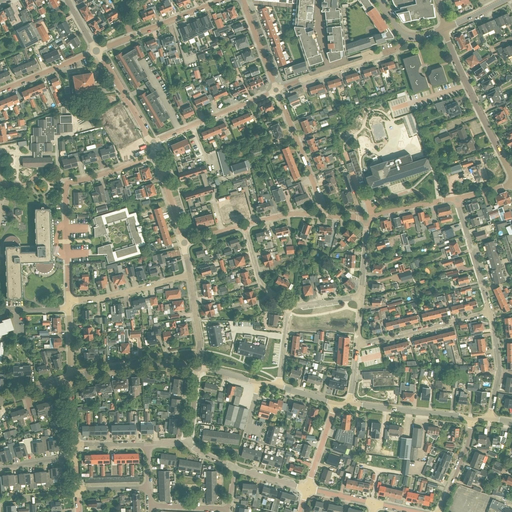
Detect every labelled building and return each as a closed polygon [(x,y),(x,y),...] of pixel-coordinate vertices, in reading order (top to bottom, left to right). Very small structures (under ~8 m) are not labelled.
[(30,0),(28,2),(27,0),(26,0),(23,2),(27,9),(28,11),(33,8),(32,6),(34,5),(31,0),(30,0)] [(61,4),(59,1),(58,0),(48,0),(49,1),(46,3),(50,10),(53,8),(55,12),(61,9),(59,5),(61,4)] [(98,7),(93,0),(91,1),(94,6),(90,8),(90,7),(88,8),(86,6),(80,10),(83,15),(98,7)] [(310,65),(323,61),(321,52),(319,52),(318,49),(320,49),(312,27),(312,21),(314,0),(297,0),(297,4),(295,29),(306,61),(307,66),(310,65)] [(326,52),(330,62),(346,56),(345,53),(345,46),(341,8),(336,8),(336,0),(322,0),(322,8),(321,9),(321,10),(322,10),(325,10),(330,51),(326,52)] [(359,0),(382,34),(349,45),(347,45),(349,53),(375,44),(385,41),(385,39),(392,39),(393,39),(393,38),(394,38),(394,37),(394,36),(383,21),(379,15),(375,8),(374,8),(368,0),(359,0)] [(394,0),(395,2),(396,3),(397,5),(399,6),(400,7),(402,13),(398,14),(404,22),(412,20),(420,18),(424,17),(434,15),(431,4),(431,1),(430,0),(394,0)] [(164,5),(167,12),(172,9),(170,3),(164,5)] [(161,14),(167,12),(164,5),(158,7),(161,14)] [(14,14),(10,7),(6,9),(5,9),(4,9),(4,10),(3,10),(7,17),(9,16),(11,21),(16,19),(13,14),(14,14)] [(98,7),(83,15),(86,21),(93,17),(91,15),(94,13),(97,11),(97,10),(99,9),(98,7)] [(146,10),(147,12),(149,19),(155,16),(153,11),(152,7),(147,9),(146,10)] [(222,17),(235,12),(234,9),(235,9),(234,7),(233,7),(226,9),(227,12),(221,14),(222,17)] [(263,20),(270,17),(273,16),(272,14),(269,15),(266,8),(259,10),(263,20)] [(13,31),(14,33),(18,41),(23,49),(25,48),(41,40),(42,43),(51,38),(44,24),(42,21),(34,26),(32,22),(25,9),(20,12),(22,16),(21,19),(25,25),(13,31)] [(113,19),(118,16),(114,10),(109,13),(113,19)] [(2,12),(2,11),(0,12),(0,22),(0,23),(2,26),(5,32),(8,31),(4,21),(7,19),(3,11),(2,12)] [(143,21),(149,19),(147,12),(141,15),(143,21)] [(226,21),(230,19),(237,17),(236,16),(237,15),(237,14),(236,14),(235,12),(222,17),(223,20),(224,19),(226,21)] [(109,22),(113,19),(109,13),(105,16),(109,22)] [(505,24),(505,25),(510,23),(511,27),(511,16),(509,17),(507,13),(501,16),(505,24)] [(213,28),(208,15),(207,16),(206,16),(205,16),(205,15),(202,17),(208,30),(213,28)] [(505,24),(501,16),(495,19),(496,19),(493,20),(500,35),(502,34),(499,27),(505,24)] [(32,22),(34,26),(42,21),(44,21),(42,17),(32,22)] [(208,30),(202,17),(200,18),(199,19),(198,19),(203,33),(203,32),(208,30)] [(266,29),(273,26),(279,24),(278,21),(275,22),(276,23),(272,25),(270,17),(263,20),(266,29)] [(214,21),(217,29),(224,27),(220,18),(214,21)] [(98,26),(97,24),(100,22),(98,19),(95,21),(88,25),(91,29),(98,26)] [(203,33),(198,19),(196,20),(196,21),(195,20),(193,22),(198,35),(203,33)] [(497,36),(500,35),(493,20),(490,22),(490,21),(484,24),(488,32),(494,29),(497,36)] [(57,26),(58,29),(60,28),(65,36),(71,33),(67,26),(68,26),(66,21),(57,26)] [(198,35),(193,22),(190,23),(189,24),(188,24),(193,38),(194,38),(193,37),(198,35)] [(217,29),(219,34),(230,30),(229,29),(233,28),(235,32),(242,29),(240,23),(233,26),(232,23),(227,25),(224,27),(217,29)] [(193,38),(188,24),(186,25),(186,26),(186,25),(183,27),(188,40),(193,38)] [(482,35),(488,32),(484,24),(478,26),(480,31),(477,32),(483,44),(486,42),(482,35)] [(98,26),(91,29),(94,35),(101,31),(101,30),(104,28),(103,26),(99,28),(98,26)] [(270,38),(277,36),(282,34),(281,31),(279,31),(279,32),(276,34),(273,26),(266,29),(270,38)] [(188,40),(183,27),(180,28),(179,29),(178,30),(183,42),(188,40)] [(471,39),(478,34),(476,29),(468,32),(471,39)] [(469,41),(470,40),(469,38),(465,40),(462,35),(455,38),(458,45),(466,42),(469,41)] [(75,38),(74,36),(66,41),(68,45),(72,43),(75,48),(76,48),(78,47),(78,46),(81,45),(76,37),(75,38)] [(172,54),(174,60),(176,59),(175,53),(177,52),(175,47),(174,47),(173,44),(175,44),(173,36),(167,38),(172,54)] [(239,42),(246,40),(245,36),(236,39),(234,36),(229,38),(231,44),(239,41),(239,42)] [(279,45),(284,44),(283,42),(279,43),(277,36),(270,38),(273,47),(279,45)] [(174,60),(172,54),(167,38),(161,39),(163,47),(167,46),(168,49),(165,50),(167,55),(169,55),(171,61),(174,60)] [(157,44),(154,39),(146,42),(143,42),(145,46),(147,45),(149,49),(151,48),(151,47),(157,44)] [(239,41),(231,44),(232,46),(236,44),(238,49),(249,45),(246,40),(239,42),(239,41)] [(466,42),(458,45),(461,50),(465,48),(467,51),(473,49),(469,41),(466,42)] [(166,111),(166,112),(161,115),(159,113),(164,110),(157,100),(153,102),(152,100),(156,97),(160,95),(156,90),(154,91),(150,84),(148,80),(146,77),(147,76),(144,71),(141,72),(137,75),(136,72),(140,70),(134,60),(130,62),(128,60),(136,55),(138,59),(144,56),(142,51),(143,50),(140,45),(139,46),(139,45),(133,48),(133,49),(123,55),(121,53),(115,56),(119,61),(118,62),(120,66),(123,65),(124,67),(121,68),(124,73),(126,71),(128,74),(125,75),(128,79),(130,78),(131,80),(129,81),(131,86),(132,85),(134,88),(140,85),(138,82),(143,79),(145,82),(147,86),(151,93),(146,95),(145,93),(139,96),(140,99),(140,100),(142,104),(145,102),(146,105),(143,106),(146,110),(148,109),(150,111),(147,112),(150,117),(152,115),(153,118),(151,119),(153,123),(154,123),(157,128),(163,124),(162,122),(170,117),(166,111)] [(282,53),(279,45),(273,47),(272,48),(276,57),(283,55),(286,53),(286,51),(282,53)] [(224,56),(223,48),(220,48),(220,46),(216,46),(219,58),(224,56)] [(511,51),(510,46),(509,46),(504,48),(505,51),(499,54),(501,58),(503,57),(505,61),(509,59),(508,57),(511,55),(511,56),(511,51)] [(53,61),(50,53),(46,54),(44,49),(40,51),(43,60),(45,59),(47,63),(53,61)] [(50,53),(53,61),(60,58),(57,50),(50,53)] [(236,61),(252,54),(250,50),(241,53),(242,54),(237,56),(234,57),(236,61)] [(478,61),(476,57),(479,55),(476,50),(472,54),(473,56),(466,60),(471,67),(479,62),(480,65),(485,61),(488,59),(486,56),(478,61)] [(252,54),(236,61),(239,67),(241,66),(240,63),(245,61),(245,62),(254,59),(252,54)] [(414,92),(429,88),(425,77),(423,77),(421,76),(419,74),(418,70),(419,68),(420,66),(421,65),(418,54),(403,59),(414,92)] [(286,62),(283,55),(276,57),(280,67),(290,63),(289,61),(286,62)] [(496,60),(494,56),(485,62),(487,65),(496,60)] [(29,62),(32,69),(38,67),(35,60),(29,62)] [(287,76),(308,70),(307,66),(306,61),(284,68),(287,76)] [(393,61),(387,63),(389,69),(392,68),(393,70),(398,69),(396,63),(394,64),(393,61)] [(27,72),(32,69),(29,62),(24,65),(27,72)] [(386,70),(389,69),(387,63),(381,65),(382,68),(380,68),(381,73),(384,72),(385,74),(387,73),(386,70)] [(21,74),(27,72),(24,65),(18,67),(21,74)] [(487,68),(485,65),(482,67),(475,72),(476,74),(475,75),(476,75),(475,76),(476,78),(477,78),(478,79),(485,73),(487,73),(485,69),(487,68)] [(252,76),(259,73),(256,66),(249,69),(250,71),(244,73),(245,77),(246,77),(246,78),(249,77),(248,76),(251,75),(252,76)] [(15,76),(21,74),(18,67),(13,69),(15,76)] [(375,67),(369,69),(371,75),(374,74),(375,76),(380,74),(378,69),(376,69),(375,67)] [(432,86),(447,82),(442,67),(432,70),(431,73),(430,74),(429,76),(432,86)] [(371,75),(369,69),(363,71),(364,73),(362,74),(364,80),(369,78),(368,76),(371,75)] [(5,81),(11,78),(8,71),(2,74),(5,81)] [(225,84),(229,82),(224,72),(221,74),(225,84)] [(95,92),(94,89),(94,88),(92,73),(73,76),(76,92),(81,91),(81,93),(82,93),(82,95),(89,94),(89,93),(95,92)] [(225,88),(227,87),(221,73),(218,74),(219,75),(220,78),(220,79),(223,86),(224,86),(225,88)] [(358,73),(351,75),(353,80),(357,79),(357,82),(362,80),(360,75),(358,75),(358,73)] [(260,79),(258,75),(244,81),(246,84),(246,85),(248,90),(251,89),(251,90),(263,85),(261,78),(260,79)] [(353,80),(351,75),(345,77),(346,79),(344,80),(346,85),(351,84),(350,82),(353,80)] [(59,83),(57,78),(50,81),(52,85),(49,87),(52,94),(58,107),(61,106),(60,103),(56,92),(55,90),(56,89),(55,87),(60,84),(60,83),(59,83)] [(215,100),(221,97),(216,85),(215,84),(213,78),(206,81),(209,87),(207,87),(210,95),(212,94),(215,100)] [(340,78),(334,80),(336,86),(339,85),(339,87),(344,86),(343,80),(341,81),(340,78)] [(336,86),(334,80),(327,82),(328,85),(326,86),(328,91),(333,90),(332,87),(336,86)] [(485,90),(493,86),(490,80),(482,84),(483,87),(482,87),(484,90),(485,90)] [(235,82),(240,94),(246,92),(243,85),(242,83),(239,85),(237,81),(235,82)] [(240,94),(235,82),(232,83),(233,87),(234,90),(231,91),(234,97),(240,94)] [(38,86),(41,93),(47,90),(46,89),(44,83),(38,86)] [(216,85),(221,97),(227,94),(224,88),(221,90),(220,87),(220,88),(218,83),(215,84),(216,85)] [(322,84),(316,86),(318,92),(321,91),(322,95),(327,93),(325,86),(323,87),(322,84)] [(189,96),(194,94),(191,85),(185,87),(189,96)] [(32,88),(35,95),(41,93),(38,86),(32,88)] [(195,88),(197,92),(203,105),(209,102),(207,96),(206,96),(205,93),(202,94),(200,91),(201,90),(199,86),(195,88)] [(301,93),(304,92),(302,86),(292,90),(293,94),(291,95),(288,96),(291,104),(292,104),(293,106),(300,103),(299,101),(298,98),(296,93),(300,91),(301,93)] [(314,93),(318,92),(316,86),(310,88),(310,91),(308,92),(310,97),(312,96),(315,96),(314,93)] [(489,101),(503,94),(500,86),(498,87),(490,91),(491,94),(487,95),(488,98),(489,101)] [(32,88),(27,90),(30,97),(35,95),(32,88)] [(30,97),(27,90),(21,93),(22,95),(24,99),(24,100),(27,98),(28,102),(30,101),(31,105),(33,104),(32,103),(34,103),(33,99),(31,100),(30,97)] [(197,107),(203,105),(197,92),(195,93),(195,94),(192,95),(194,99),(195,101),(194,101),(197,107)] [(14,104),(19,102),(16,94),(11,97),(14,104)] [(503,94),(489,101),(491,104),(491,103),(492,106),(496,104),(498,107),(506,103),(503,94)] [(176,108),(177,107),(180,106),(177,95),(172,97),(176,108)] [(8,106),(14,104),(11,97),(5,99),(8,106)] [(416,129),(408,98),(391,102),(390,98),(376,102),(378,110),(393,106),(400,131),(411,128),(412,133),(417,132),(416,129)] [(0,102),(3,109),(8,106),(5,99),(0,101),(0,102)] [(459,106),(457,103),(457,102),(449,105),(447,101),(435,104),(438,111),(447,107),(450,117),(461,112),(458,106),(459,106)] [(266,112),(273,109),(270,102),(263,106),(259,108),(261,112),(265,110),(266,112)] [(194,113),(192,108),(190,105),(181,109),(183,112),(182,112),(184,118),(184,117),(185,119),(188,118),(187,116),(190,115),(194,113)] [(509,114),(505,106),(501,106),(500,107),(498,107),(501,112),(494,115),(497,120),(496,121),(497,124),(499,124),(503,122),(504,122),(506,121),(506,120),(507,120),(505,116),(509,114)] [(118,109),(108,115),(111,121),(121,115),(118,109)] [(107,115),(105,111),(99,115),(102,120),(108,116),(107,114),(107,115)] [(243,116),(245,122),(251,119),(254,118),(252,115),(250,116),(249,113),(243,116)] [(115,127),(125,121),(121,115),(111,121),(115,127)] [(351,129),(357,127),(353,115),(347,117),(351,129)] [(72,123),(72,116),(60,116),(60,117),(59,117),(51,117),(46,117),(46,120),(38,120),(38,128),(33,128),(33,136),(31,136),(31,143),(31,152),(36,151),(36,155),(34,155),(34,159),(23,159),(23,167),(52,166),(52,158),(42,158),(42,153),(44,153),(44,151),(52,151),(52,143),(51,143),(51,141),(54,140),(54,135),(56,135),(56,133),(65,132),(64,132),(72,132),(72,124),(71,124),(71,123),(72,123)] [(271,125),(270,121),(268,117),(267,118),(263,119),(265,125),(267,124),(268,127),(271,125)] [(234,126),(239,124),(237,118),(231,121),(234,126)] [(307,119),(303,121),(301,122),(303,128),(309,125),(309,126),(312,125),(312,124),(316,123),(318,122),(317,120),(315,121),(312,122),(311,121),(308,122),(307,120),(307,119)] [(125,121),(115,127),(118,133),(128,127),(125,121)] [(270,134),(280,130),(279,127),(280,126),(279,124),(278,124),(271,126),(272,130),(268,131),(270,134)] [(309,125),(303,128),(305,134),(312,131),(309,125)] [(228,126),(203,134),(205,139),(229,131),(228,126)] [(128,127),(118,133),(121,139),(131,133),(128,127)] [(460,147),(456,148),(458,152),(464,150),(465,153),(466,153),(467,153),(468,154),(469,153),(469,152),(469,151),(475,149),(472,144),(474,143),(472,138),(468,139),(463,127),(457,129),(458,133),(462,142),(461,142),(462,142),(460,143),(461,146),(463,146),(463,147),(462,148),(462,147),(460,148),(460,147)] [(371,128),(364,129),(367,148),(374,147),(371,128)] [(457,129),(449,132),(451,138),(456,137),(455,134),(458,133),(457,129)] [(280,130),(270,134),(270,136),(274,134),(275,139),(283,136),(282,136),(283,135),(283,133),(281,133),(280,130)] [(441,142),(451,138),(448,132),(439,136),(435,138),(437,144),(441,142)] [(131,133),(121,139),(125,145),(135,139),(131,133)] [(382,138),(387,152),(396,149),(391,134),(382,138)] [(322,136),(311,140),(314,147),(324,142),(322,136)] [(186,139),(181,141),(185,150),(190,148),(186,139)] [(181,141),(177,143),(180,152),(185,150),(181,141)] [(324,142),(314,147),(316,153),(327,149),(324,142)] [(109,158),(106,149),(105,149),(105,148),(103,149),(102,146),(101,146),(101,143),(95,145),(98,156),(101,155),(102,160),(109,158)] [(176,154),(180,152),(177,143),(174,144),(172,145),(172,147),(169,148),(175,162),(178,160),(176,154)] [(106,149),(109,158),(110,157),(111,158),(116,157),(116,156),(115,156),(113,148),(114,148),(113,144),(108,146),(106,147),(107,149),(106,149)] [(95,157),(98,156),(95,145),(93,146),(94,148),(87,150),(88,155),(87,155),(89,163),(96,161),(95,157)] [(252,158),(263,153),(261,147),(250,151),(252,158)] [(288,148),(278,151),(280,158),(291,154),(288,148)] [(327,149),(316,153),(319,159),(329,155),(327,149)] [(89,163),(87,155),(84,155),(83,151),(77,153),(79,161),(82,161),(83,164),(89,163)] [(67,155),(69,159),(71,168),(77,166),(76,162),(79,161),(77,153),(71,154),(67,155)] [(291,154),(280,158),(283,165),(293,161),(291,154)] [(371,167),(374,175),(367,177),(370,188),(385,183),(385,184),(390,183),(389,182),(431,168),(429,163),(427,158),(426,158),(425,156),(412,160),(411,155),(410,155),(410,154),(409,154),(408,154),(408,155),(407,155),(374,165),(374,166),(371,167)] [(329,155),(319,159),(321,166),(332,162),(329,155)] [(468,162),(462,163),(463,168),(473,165),(472,161),(475,160),(474,156),(467,158),(468,162)] [(71,168),(69,159),(67,160),(67,159),(62,160),(64,169),(71,168)] [(293,161),(283,165),(285,171),(296,167),(293,161)] [(233,173),(246,169),(244,162),(231,166),(233,173)] [(190,164),(192,170),(187,172),(189,178),(198,175),(196,169),(195,169),(194,163),(190,164)] [(483,168),(483,167),(483,165),(482,165),(482,164),(472,168),(469,169),(470,173),(472,173),(473,176),(472,178),(474,181),(476,182),(486,178),(486,177),(487,176),(486,175),(485,175),(483,168)] [(207,172),(205,166),(196,169),(198,175),(201,174),(203,181),(207,180),(205,173),(207,172)] [(179,174),(178,175),(180,181),(189,178),(187,172),(183,173),(181,167),(177,168),(179,174)] [(135,177),(149,173),(148,168),(140,170),(141,173),(140,173),(140,172),(134,174),(135,177)] [(413,184),(416,198),(427,195),(427,196),(438,193),(433,172),(420,176),(422,181),(413,184)] [(353,201),(350,193),(355,191),(349,174),(343,176),(349,192),(345,193),(344,191),(341,192),(341,194),(345,204),(353,201)] [(328,195),(336,192),(333,184),(335,183),(333,177),(327,179),(328,184),(324,185),(328,195)] [(248,186),(245,178),(233,182),(234,187),(241,185),(241,188),(248,186)] [(126,189),(125,188),(122,189),(120,180),(114,182),(114,183),(110,184),(111,189),(110,189),(112,196),(118,195),(118,196),(123,195),(125,201),(129,200),(126,189)] [(205,188),(203,189),(205,195),(213,192),(211,186),(209,187),(207,180),(203,181),(205,188)] [(135,195),(154,189),(153,184),(146,186),(145,185),(141,186),(142,189),(134,191),(135,195)] [(97,193),(92,194),(93,198),(98,197),(99,202),(105,200),(105,199),(103,191),(104,191),(102,185),(95,187),(97,193)] [(297,205),(309,200),(303,186),(297,189),(299,194),(293,196),(297,205)] [(281,201),(285,199),(281,187),(277,189),(279,196),(281,201)] [(156,195),(154,189),(135,195),(137,199),(145,197),(145,198),(148,197),(156,195)] [(203,189),(194,192),(195,198),(200,196),(202,203),(206,201),(204,195),(205,195),(203,189)] [(281,201),(279,196),(277,189),(272,190),(276,202),(281,201)] [(195,198),(194,192),(184,194),(186,201),(187,200),(189,207),(193,205),(191,199),(195,198)] [(502,202),(504,205),(505,204),(505,205),(511,203),(510,199),(511,199),(509,195),(507,195),(506,192),(503,193),(504,196),(504,197),(503,198),(504,201),(502,202)] [(81,195),(81,193),(74,193),(74,205),(82,205),(81,199),(85,199),(85,195),(81,195)] [(504,197),(504,196),(503,193),(500,194),(500,195),(495,197),(499,206),(504,205),(502,202),(504,201),(503,198),(504,197)] [(260,197),(260,196),(259,194),(257,194),(258,198),(257,198),(258,202),(259,205),(255,206),(257,212),(264,210),(260,197)] [(263,196),(260,197),(264,210),(271,209),(270,206),(273,206),(270,198),(269,199),(268,194),(263,196)] [(469,212),(474,211),(480,209),(477,200),(471,202),(472,203),(467,205),(469,212)] [(235,205),(238,216),(245,215),(243,206),(242,203),(235,205)] [(229,207),(231,218),(238,216),(235,205),(229,207)] [(449,216),(449,215),(452,214),(450,206),(437,209),(439,217),(446,215),(447,217),(440,218),(441,223),(453,221),(452,216),(449,216)] [(500,215),(502,221),(505,220),(502,214),(505,214),(504,210),(503,210),(502,207),(498,209),(497,208),(492,210),(491,206),(487,208),(488,211),(490,219),(500,215)] [(153,216),(156,216),(162,214),(160,207),(154,209),(155,213),(152,214),(149,215),(150,218),(153,216)] [(229,207),(222,208),(225,220),(231,218),(229,207)] [(128,215),(126,208),(102,216),(101,215),(94,217),(94,218),(95,218),(97,224),(96,224),(96,225),(97,224),(98,226),(93,227),(93,228),(94,228),(94,232),(94,238),(98,237),(105,234),(104,229),(105,229),(104,225),(121,220),(127,218),(129,224),(128,224),(132,239),(133,239),(135,245),(128,247),(113,252),(111,248),(109,249),(108,244),(101,246),(97,248),(98,250),(97,250),(98,254),(97,254),(97,255),(106,254),(107,256),(106,256),(108,263),(116,261),(115,261),(140,253),(138,246),(145,244),(141,231),(143,231),(141,225),(139,226),(135,213),(128,215)] [(50,217),(50,209),(35,209),(36,245),(20,246),(20,244),(20,242),(19,240),(18,239),(17,238),(15,236),(13,236),(11,236),(9,236),(8,237),(6,238),(5,239),(4,240),(4,242),(3,244),(3,246),(4,257),(6,257),(7,299),(13,299),(13,301),(15,301),(15,299),(22,299),(21,262),(34,262),(35,264),(35,265),(35,267),(36,269),(37,270),(39,271),(41,272),(42,273),(44,273),(46,273),(48,272),(49,271),(50,271),(51,270),(52,268),(53,266),(53,265),(53,263),(52,217),(50,217)] [(490,219),(488,211),(482,213),(483,215),(476,217),(476,218),(471,219),(473,226),(480,224),(479,220),(485,218),(485,219),(489,217),(490,219)] [(194,226),(198,226),(198,227),(202,226),(199,217),(196,218),(194,212),(191,213),(194,226)] [(424,215),(424,212),(418,213),(419,221),(423,221),(424,226),(428,225),(427,220),(430,220),(429,214),(424,215)] [(157,222),(164,220),(162,214),(156,216),(157,222)] [(211,214),(205,216),(207,225),(214,223),(211,214)] [(405,229),(409,228),(408,223),(414,222),(412,214),(402,217),(404,224),(405,229)] [(205,216),(199,217),(202,226),(207,225),(205,216)] [(403,234),(405,233),(404,225),(401,225),(399,217),(393,219),(395,226),(395,229),(398,228),(399,230),(402,230),(403,234)] [(166,226),(164,220),(157,222),(159,225),(156,226),(152,227),(153,230),(166,226)] [(388,221),(388,220),(380,221),(382,229),(388,228),(388,231),(393,230),(391,221),(388,221)] [(429,231),(440,229),(438,222),(433,223),(434,225),(428,226),(429,231)] [(477,240),(486,237),(485,233),(492,231),(490,224),(476,228),(477,232),(475,233),(477,240)] [(166,226),(159,228),(160,229),(161,234),(168,232),(166,226)] [(298,228),(299,239),(306,239),(306,236),(305,227),(298,228)] [(447,238),(449,237),(454,235),(452,228),(447,229),(445,230),(445,231),(442,231),(445,239),(447,238)] [(285,229),(277,230),(278,238),(278,241),(286,240),(285,229)] [(263,242),(262,239),(264,238),(269,237),(267,230),(259,232),(259,233),(255,234),(257,240),(257,243),(263,242)] [(163,240),(169,238),(168,232),(161,234),(163,240)] [(406,233),(405,233),(403,234),(401,234),(405,249),(407,248),(410,248),(406,233)] [(509,262),(511,261),(511,258),(506,237),(502,238),(509,262)] [(169,238),(163,240),(165,246),(166,246),(171,244),(169,238)] [(239,244),(237,239),(232,240),(232,239),(229,240),(230,241),(229,241),(229,242),(227,243),(229,247),(231,246),(231,247),(232,246),(233,249),(240,247),(239,244)] [(389,243),(389,240),(385,241),(385,240),(376,242),(378,249),(386,247),(385,244),(389,243)] [(446,251),(458,247),(456,241),(449,243),(451,248),(449,248),(449,247),(445,248),(440,249),(442,252),(446,251)] [(495,284),(505,281),(502,271),(504,270),(495,241),(485,244),(486,246),(484,247),(492,273),(491,274),(493,282),(494,281),(495,284)] [(345,243),(342,242),(341,249),(353,250),(354,243),(345,242),(345,243)] [(450,251),(452,251),(453,255),(460,252),(458,247),(446,251),(447,254),(451,252),(450,251)] [(221,258),(225,257),(225,255),(232,253),(230,248),(223,250),(224,254),(220,255),(221,258)] [(204,256),(203,250),(195,252),(197,258),(202,256),(204,261),(210,260),(208,255),(204,256)] [(264,261),(275,258),(273,251),(270,252),(270,251),(262,254),(264,261)] [(160,264),(165,262),(164,257),(167,256),(166,252),(157,254),(160,264)] [(229,264),(244,260),(242,256),(233,258),(233,259),(228,261),(229,264)] [(266,267),(277,264),(275,258),(264,261),(266,267)] [(464,265),(462,258),(455,260),(454,258),(448,260),(442,262),(443,266),(455,263),(456,267),(464,265)] [(170,263),(169,261),(166,262),(166,264),(166,266),(167,266),(167,268),(170,267),(171,271),(178,270),(176,262),(170,263)] [(351,271),(351,264),(340,263),(339,270),(343,270),(351,271)] [(116,264),(106,266),(106,268),(107,269),(113,268),(115,276),(112,277),(113,284),(116,283),(117,285),(121,284),(116,264)] [(158,267),(157,264),(153,265),(153,266),(149,267),(149,266),(148,267),(149,271),(150,277),(158,275),(156,269),(156,268),(158,267)] [(266,267),(267,274),(279,271),(277,264),(266,267)] [(385,270),(386,265),(379,264),(379,265),(374,265),(374,268),(373,269),(372,271),(373,271),(373,272),(381,273),(382,269),(385,270)] [(392,275),(397,274),(400,273),(405,271),(403,264),(398,265),(398,267),(395,268),(390,270),(392,275)] [(128,274),(126,268),(122,269),(121,265),(117,266),(117,267),(117,269),(118,271),(121,284),(125,283),(123,275),(128,274)] [(138,280),(144,278),(142,271),(145,270),(144,265),(135,267),(136,272),(138,280)] [(126,268),(128,274),(129,277),(135,275),(133,266),(126,268)] [(215,268),(201,273),(202,277),(211,274),(211,273),(216,272),(215,268)] [(401,281),(413,278),(411,270),(399,273),(401,281)] [(238,278),(235,278),(236,281),(238,281),(242,279),(249,277),(247,271),(241,273),(237,274),(238,278)] [(280,277),(279,271),(267,274),(269,281),(270,280),(277,278),(280,277)] [(89,286),(88,274),(82,275),(82,279),(83,283),(79,283),(80,290),(87,289),(87,286),(89,286)] [(469,278),(469,277),(469,276),(468,276),(468,275),(458,278),(458,276),(453,277),(454,281),(458,280),(460,287),(465,285),(464,283),(470,282),(469,281),(470,281),(470,279),(469,279),(469,278)] [(105,288),(104,285),(108,284),(106,276),(101,277),(102,280),(96,282),(97,285),(98,285),(99,289),(105,288)] [(352,291),(357,286),(352,281),(350,283),(345,278),(342,282),(352,291)] [(334,279),(327,280),(329,292),(336,291),(335,283),(334,279)] [(327,280),(321,281),(322,293),(329,292),(327,280)] [(322,293),(321,281),(314,282),(316,294),(322,293)] [(307,283),(309,295),(316,294),(314,282),(307,283)] [(307,283),(300,284),(301,287),(300,287),(301,296),(309,295),(307,283)] [(496,295),(502,293),(499,287),(493,289),(496,295)] [(166,299),(172,299),(178,298),(180,298),(179,290),(166,291),(166,299)] [(253,293),(252,291),(245,293),(246,299),(255,297),(254,293),(253,293)] [(499,301),(505,298),(502,293),(496,295),(499,301)] [(256,301),(255,297),(246,299),(247,303),(248,303),(248,305),(256,303),(255,301),(256,301)] [(165,307),(183,305),(182,301),(178,301),(178,298),(172,299),(172,303),(169,303),(169,304),(164,305),(165,307)] [(382,299),(382,298),(377,298),(377,299),(373,299),(372,306),(381,306),(381,303),(386,303),(386,299),(382,299)] [(501,307),(507,304),(505,298),(499,301),(501,307)] [(140,306),(141,309),(140,306),(144,305),(145,309),(147,308),(148,315),(152,315),(150,304),(146,305),(144,299),(138,300),(140,306)] [(465,310),(464,304),(460,305),(458,299),(456,299),(459,312),(465,310)] [(141,309),(140,306),(138,300),(132,302),(133,305),(132,305),(132,308),(129,309),(129,315),(130,315),(138,313),(137,310),(141,309)] [(244,303),(243,300),(239,301),(231,304),(232,308),(233,308),(234,311),(242,309),(240,304),(244,303)] [(442,302),(438,303),(442,316),(444,316),(444,317),(448,316),(448,315),(446,308),(443,309),(442,302)] [(205,311),(213,309),(212,305),(211,303),(204,305),(204,307),(203,307),(205,311)] [(504,313),(510,310),(507,304),(501,307),(504,313)] [(174,314),(174,310),(183,309),(183,305),(165,307),(163,307),(159,308),(160,311),(164,311),(163,310),(165,309),(170,309),(170,314),(174,314)] [(384,311),(389,310),(388,307),(383,308),(383,309),(380,310),(381,314),(382,319),(381,314),(384,313),(384,311)] [(433,308),(430,309),(427,310),(428,313),(429,319),(436,318),(434,311),(433,308)] [(213,309),(205,311),(206,315),(207,315),(207,317),(215,315),(214,313),(213,309)] [(350,309),(336,311),(338,320),(340,319),(340,316),(351,314),(350,309)] [(89,316),(88,310),(83,310),(83,318),(88,318),(88,319),(93,319),(93,316),(89,316)] [(52,325),(60,325),(60,317),(51,318),(51,321),(49,321),(49,320),(46,320),(46,315),(43,315),(43,320),(42,320),(42,325),(49,325),(52,325)] [(278,319),(278,316),(269,315),(269,318),(270,318),(269,325),(276,326),(277,319),(278,319)] [(312,315),(298,317),(299,326),(302,326),(301,321),(311,320),(311,324),(314,323),(314,319),(312,320),(312,315)] [(410,317),(412,324),(418,322),(417,315),(410,317)] [(0,336),(2,336),(1,334),(8,332),(7,329),(12,327),(9,318),(2,321),(2,322),(0,322),(0,336)] [(175,321),(168,322),(170,329),(176,328),(176,329),(176,331),(179,330),(187,329),(186,323),(178,325),(176,325),(175,321)] [(376,326),(375,321),(372,322),(373,327),(372,327),(373,333),(377,332),(377,334),(381,333),(381,331),(380,325),(376,326)] [(477,324),(477,322),(473,323),(469,323),(469,327),(474,327),(474,332),(475,335),(482,334),(481,331),(484,330),(483,329),(484,329),(484,327),(482,326),(482,323),(477,324)] [(220,325),(208,327),(209,334),(221,331),(220,325)] [(154,345),(153,344),(156,343),(154,334),(158,334),(157,327),(153,328),(154,332),(147,333),(148,340),(144,340),(145,345),(149,344),(149,345),(149,344),(149,346),(154,345)] [(187,329),(179,330),(176,331),(177,334),(174,334),(175,339),(178,338),(178,336),(182,335),(182,337),(185,337),(185,335),(188,334),(187,329)] [(164,341),(171,339),(170,331),(162,333),(164,341)] [(221,331),(209,334),(211,340),(223,338),(221,331)] [(442,334),(433,336),(434,343),(435,343),(437,342),(440,341),(444,340),(442,334)] [(433,336),(426,338),(428,344),(431,344),(432,350),(433,349),(435,354),(438,353),(438,350),(437,350),(435,343),(434,343),(433,336)] [(124,338),(125,353),(129,352),(129,350),(132,350),(132,343),(129,343),(129,337),(124,338)] [(54,339),(54,338),(50,338),(50,341),(50,348),(58,348),(58,345),(60,345),(60,339),(54,339)] [(223,338),(211,340),(212,347),(224,345),(223,338)] [(240,342),(237,354),(243,356),(246,344),(240,342)] [(298,346),(298,343),(292,342),(291,348),(309,350),(307,350),(307,347),(298,346)] [(403,359),(406,358),(402,343),(396,345),(397,351),(401,350),(403,359)] [(246,344),(243,356),(250,357),(253,345),(246,344)] [(253,345),(250,357),(256,359),(259,347),(253,345)] [(472,346),(469,347),(470,349),(471,356),(485,354),(484,351),(486,351),(485,345),(478,345),(472,346)] [(99,347),(91,347),(91,349),(88,349),(88,352),(84,353),(84,360),(89,360),(95,359),(95,358),(96,358),(96,354),(94,353),(94,350),(99,350),(99,351),(103,351),(103,353),(107,353),(106,347),(99,347)] [(259,347),(256,359),(263,360),(266,348),(259,347)] [(45,351),(40,352),(42,356),(45,364),(49,363),(47,356),(46,355),(45,351)] [(380,351),(366,354),(368,363),(372,362),(371,359),(381,357),(380,351)] [(55,369),(61,368),(59,360),(62,359),(60,353),(55,354),(55,355),(51,356),(54,365),(53,366),(54,369),(55,369)] [(42,366),(41,362),(38,363),(39,367),(37,367),(39,374),(47,372),(45,365),(42,366)] [(322,367),(322,365),(318,364),(317,367),(313,383),(320,385),(321,380),(325,381),(326,375),(323,375),(323,374),(319,373),(319,370),(321,371),(322,367)] [(14,376),(30,375),(30,366),(13,367),(14,376)] [(317,367),(314,366),(312,375),(311,375),(311,376),(307,375),(306,381),(313,383),(317,367)] [(291,370),(289,375),(295,377),(294,378),(298,379),(300,372),(301,369),(301,368),(297,367),(296,371),(291,370)] [(339,372),(340,369),(337,368),(336,371),(338,372),(334,388),(341,390),(343,384),(345,385),(347,380),(343,379),(344,373),(339,372)] [(336,371),(332,370),(331,375),(334,376),(333,381),(329,380),(328,387),(334,388),(338,372),(336,371)] [(394,385),(393,371),(364,372),(364,380),(373,379),(373,386),(394,385)] [(170,385),(182,386),(183,379),(179,379),(180,375),(173,374),(172,379),(174,379),(174,380),(173,379),(172,382),(173,383),(170,383),(170,385)] [(134,401),(133,396),(134,396),(133,393),(135,393),(134,385),(138,385),(138,377),(131,378),(132,386),(130,386),(130,390),(129,391),(127,397),(125,400),(125,402),(134,401)] [(120,388),(119,380),(118,379),(116,379),(116,380),(112,381),(113,385),(113,386),(113,389),(114,389),(114,393),(117,392),(117,388),(120,388)] [(119,380),(120,388),(124,387),(125,391),(128,391),(127,387),(128,387),(127,383),(126,379),(123,379),(122,379),(120,379),(120,380),(119,380)] [(445,392),(446,389),(443,389),(444,381),(436,380),(435,388),(441,389),(440,391),(440,394),(439,401),(447,402),(448,395),(448,392),(445,392)] [(103,383),(106,398),(109,397),(108,394),(111,393),(111,390),(109,382),(108,382),(106,382),(106,383),(103,383)] [(97,384),(96,385),(97,393),(101,392),(102,394),(103,398),(105,398),(106,398),(103,383),(99,384),(99,383),(97,384)] [(215,393),(217,386),(205,383),(203,390),(215,393)] [(410,386),(405,386),(405,383),(401,383),(400,394),(404,394),(403,400),(404,400),(404,401),(406,401),(406,400),(408,400),(410,387),(410,386)] [(474,385),(474,391),(476,391),(476,395),(477,395),(476,402),(486,403),(487,392),(479,391),(480,384),(475,384),(475,385),(474,385)] [(181,393),(182,386),(170,385),(169,388),(173,389),(172,393),(181,393)] [(232,386),(231,385),(230,385),(229,385),(228,385),(226,393),(227,393),(226,397),(229,398),(230,398),(231,394),(235,396),(233,405),(229,404),(225,419),(224,425),(232,426),(244,428),(249,409),(238,406),(242,388),(235,386),(235,387),(232,386)] [(90,387),(87,388),(89,396),(89,398),(90,402),(93,402),(92,398),(91,396),(96,395),(94,387),(93,386),(91,386),(90,387)] [(81,389),(80,389),(81,392),(81,395),(82,397),(85,397),(86,399),(86,403),(90,402),(89,398),(89,396),(87,388),(84,388),(83,388),(81,388),(81,389)] [(426,389),(423,389),(422,394),(421,399),(429,400),(430,394),(429,394),(429,391),(426,391),(426,389)] [(467,397),(467,394),(464,393),(464,391),(461,391),(460,397),(459,396),(459,403),(467,404),(467,397)] [(171,406),(180,407),(181,399),(172,399),(172,400),(171,400),(170,402),(171,402),(171,406)] [(201,405),(201,409),(202,409),(201,411),(210,412),(211,406),(212,406),(213,402),(205,400),(205,404),(202,403),(202,405),(201,405)] [(280,410),(283,402),(283,401),(278,400),(277,402),(274,401),(274,403),(269,401),(269,404),(262,402),(257,416),(267,419),(269,412),(276,414),(277,409),(280,410)] [(48,413),(47,410),(53,408),(51,401),(44,403),(46,410),(48,417),(50,417),(49,413),(48,413)] [(287,406),(285,411),(287,411),(287,418),(291,419),(292,416),(293,413),(296,414),(299,404),(298,404),(298,403),(294,402),(294,403),(293,403),(292,407),(287,406)] [(48,417),(46,410),(44,403),(36,405),(39,412),(42,411),(43,414),(44,414),(45,418),(48,417)] [(299,404),(296,414),(300,415),(299,418),(305,419),(308,408),(304,407),(305,406),(304,406),(304,404),(300,403),(300,405),(299,404)] [(315,409),(314,408),(313,407),(311,408),(309,416),(309,418),(308,418),(305,430),(310,432),(313,419),(314,417),(316,418),(318,409),(315,409)] [(18,411),(22,425),(25,424),(23,417),(26,416),(29,415),(28,410),(25,411),(25,409),(18,411)] [(19,425),(22,425),(18,411),(10,413),(12,420),(18,418),(19,421),(18,422),(19,425)] [(200,413),(200,417),(201,417),(201,418),(204,419),(203,423),(211,424),(211,418),(210,418),(210,412),(201,411),(201,413),(200,413)] [(349,429),(351,415),(350,415),(350,414),(346,414),(346,415),(343,414),(342,429),(338,428),(334,439),(352,445),(353,436),(355,426),(351,426),(351,430),(349,429)] [(156,432),(156,425),(155,425),(155,421),(152,421),(152,425),(147,425),(147,433),(153,433),(153,432),(156,432)] [(365,431),(366,422),(358,422),(358,430),(357,434),(364,435),(364,430),(365,431)] [(38,432),(37,429),(36,423),(30,425),(32,431),(34,431),(35,433),(38,432)] [(379,434),(379,431),(380,431),(381,424),(373,423),(372,430),(375,430),(375,434),(374,434),(374,439),(375,439),(374,443),(375,443),(375,445),(376,445),(376,448),(375,448),(370,448),(370,452),(382,453),(383,439),(378,438),(378,434),(379,434)] [(178,427),(169,426),(164,425),(164,429),(167,429),(167,432),(168,432),(168,433),(177,433),(178,427)] [(270,425),(268,431),(278,433),(279,429),(283,430),(284,428),(279,427),(270,425)] [(402,435),(403,427),(399,426),(390,425),(389,432),(390,432),(390,433),(393,433),(393,432),(398,433),(398,435),(402,435)] [(432,427),(432,426),(429,425),(429,426),(428,426),(428,433),(428,435),(432,435),(432,434),(435,434),(435,435),(438,436),(439,428),(436,428),(436,427),(432,427)] [(423,429),(414,428),(412,445),(411,445),(410,460),(416,460),(418,448),(418,446),(421,446),(423,429)] [(458,437),(459,429),(452,428),(452,432),(451,436),(450,441),(454,441),(454,440),(457,440),(457,437),(458,437)] [(202,440),(209,441),(211,431),(203,430),(203,431),(203,436),(202,440)] [(216,442),(218,432),(211,431),(209,441),(216,442)] [(281,436),(282,435),(278,433),(268,431),(267,437),(276,439),(277,435),(281,436)] [(224,443),(225,433),(218,432),(216,442),(224,443)] [(231,444),(232,434),(225,433),(224,443),(231,444)] [(53,440),(54,451),(60,450),(60,449),(62,449),(61,434),(57,434),(57,439),(53,440)] [(232,434),(231,444),(238,445),(239,435),(232,434)] [(489,451),(490,443),(486,443),(486,436),(479,435),(478,444),(482,444),(482,443),(486,444),(485,447),(481,446),(480,450),(489,451)] [(44,451),(46,451),(44,436),(40,437),(41,441),(37,442),(38,453),(44,452),(44,451)] [(54,451),(53,440),(49,441),(48,436),(44,436),(46,451),(49,450),(49,451),(54,451)] [(267,437),(265,443),(274,445),(276,441),(280,442),(280,440),(276,439),(267,437)] [(504,445),(505,441),(499,441),(500,437),(493,437),(493,444),(492,444),(492,447),(495,447),(496,444),(500,444),(504,445)] [(23,441),(19,442),(20,446),(23,456),(28,455),(28,454),(30,453),(27,438),(22,440),(23,441)] [(32,438),(27,438),(30,453),(33,453),(38,453),(37,442),(33,443),(32,438)] [(411,439),(401,438),(399,458),(409,459),(411,439)] [(12,443),(10,443),(15,457),(17,457),(17,458),(19,457),(23,456),(20,446),(16,447),(14,442),(12,443)] [(352,445),(345,443),(344,445),(340,443),(340,444),(334,442),(332,445),(334,446),(333,450),(345,454),(347,448),(351,449),(352,445)] [(8,449),(4,450),(7,461),(12,459),(12,458),(15,457),(10,443),(9,444),(7,444),(7,446),(8,449)] [(252,460),(255,450),(251,449),(252,445),(250,444),(249,449),(246,458),(252,460)] [(309,452),(311,446),(304,444),(304,445),(303,445),(300,446),(297,445),(296,448),(309,452)] [(255,450),(252,460),(259,461),(261,452),(257,451),(258,447),(256,446),(255,450)] [(294,447),(293,450),(295,451),(301,453),(300,455),(307,457),(309,452),(296,448),(294,447)] [(273,466),(276,456),(272,455),(273,451),(271,450),(270,455),(267,464),(268,464),(268,465),(271,466),(271,465),(273,466)] [(276,456),(273,466),(280,468),(282,458),(278,457),(279,453),(277,452),(276,456)] [(450,462),(452,456),(445,452),(442,459),(450,462)] [(473,458),(483,462),(486,455),(483,454),(483,455),(475,452),(473,458)] [(167,465),(168,454),(161,454),(160,464),(167,465)] [(174,466),(176,455),(168,454),(167,465),(174,466)] [(85,463),(91,463),(91,455),(84,455),(85,460),(82,460),(82,466),(85,466),(85,463)] [(291,457),(285,455),(284,459),(283,462),(288,464),(289,460),(294,462),(295,458),(291,457)] [(338,467),(340,458),(329,455),(326,463),(338,467)] [(480,469),(483,462),(473,458),(470,465),(478,468),(480,469)] [(410,460),(407,459),(404,459),(402,474),(408,475),(410,460)] [(449,465),(450,462),(442,459),(441,462),(438,461),(437,463),(448,468),(449,465)] [(185,471),(187,461),(180,460),(178,470),(185,471)] [(192,472),(194,462),(187,461),(185,471),(192,472)] [(200,473),(201,463),(194,462),(192,472),(200,473)] [(447,471),(448,468),(437,463),(435,466),(438,468),(437,470),(445,474),(446,471),(447,471)] [(299,475),(300,475),(300,473),(301,473),(302,468),(296,466),(290,464),(289,467),(288,470),(291,471),(296,472),(297,473),(296,474),(299,475)] [(500,474),(502,468),(493,465),(491,470),(500,474)] [(430,475),(433,469),(428,466),(425,473),(430,475)] [(56,468),(57,479),(61,478),(62,483),(66,483),(64,468),(62,468),(62,467),(56,468)] [(53,479),(57,479),(56,468),(51,468),(51,469),(48,470),(48,472),(50,484),(53,484),(53,479)] [(330,480),(332,471),(324,469),(321,481),(328,483),(329,480),(330,480)] [(469,469),(466,476),(478,480),(478,481),(479,478),(475,476),(476,472),(469,469)] [(442,480),(445,474),(437,470),(436,473),(433,472),(430,478),(434,480),(437,481),(438,478),(442,480)] [(48,472),(46,472),(46,471),(40,472),(41,483),(45,482),(46,487),(50,487),(50,484),(48,472)] [(486,477),(488,474),(481,471),(479,474),(483,476),(482,479),(485,480),(486,477)] [(37,483),(41,483),(40,472),(35,472),(35,473),(32,473),(34,488),(37,488),(37,483)] [(21,484),(25,484),(24,473),(19,474),(19,475),(16,475),(17,490),(18,492),(19,492),(19,490),(21,489),(21,484)] [(34,488),(32,473),(29,474),(29,473),(24,473),(25,484),(29,484),(30,489),(34,488)] [(353,480),(350,480),(351,474),(346,473),(344,483),(347,484),(346,487),(351,488),(353,480)] [(17,490),(16,475),(13,475),(13,474),(8,475),(9,485),(13,485),(14,490),(17,490)] [(5,486),(9,485),(8,475),(2,475),(3,476),(0,476),(0,479),(1,491),(5,491),(5,486)] [(508,476),(505,475),(504,477),(503,477),(501,482),(505,483),(509,484),(511,484),(511,477),(508,476)] [(476,483),(478,480),(466,476),(463,482),(471,485),(472,482),(476,483)] [(409,485),(411,477),(408,477),(408,481),(406,488),(404,496),(407,496),(406,500),(412,501),(413,493),(408,492),(409,485)] [(353,480),(351,488),(352,488),(357,489),(359,482),(359,479),(358,478),(357,478),(356,481),(353,480)] [(365,483),(363,491),(369,492),(369,488),(372,489),(374,481),(371,480),(370,481),(365,480),(365,483)] [(384,495),(386,487),(383,487),(384,484),(381,484),(381,482),(378,482),(377,490),(379,490),(379,494),(384,495)] [(259,493),(256,492),(257,485),(250,484),(249,495),(252,496),(252,493),(255,493),(252,506),(255,507),(257,499),(259,493)] [(268,497),(270,489),(263,487),(261,495),(265,496),(264,499),(267,500),(268,497)] [(404,496),(406,488),(403,487),(403,491),(397,490),(396,498),(401,499),(402,495),(404,496)] [(422,492),(422,487),(419,487),(418,491),(420,492),(418,502),(423,503),(424,503),(425,496),(426,493),(422,492)] [(275,498),(277,491),(270,489),(268,497),(267,500),(270,501),(271,497),(274,498),(273,503),(271,511),(274,511),(276,504),(277,499),(275,498)] [(420,492),(418,491),(417,491),(416,494),(413,493),(412,501),(412,500),(418,502),(420,492)] [(287,502),(289,494),(282,492),(280,499),(277,499),(276,504),(274,511),(276,511),(279,505),(280,500),(284,501),(283,504),(285,505),(285,506),(286,506),(287,502)] [(206,504),(214,504),(214,500),(217,500),(216,493),(206,493),(206,500),(206,504)] [(425,496),(424,503),(429,505),(429,501),(432,502),(434,494),(431,493),(430,497),(425,496)] [(287,502),(286,506),(288,507),(289,503),(293,504),(296,496),(289,494),(287,502)] [(51,501),(50,499),(46,499),(46,505),(51,504),(51,511),(61,510),(60,500),(51,501)] [(316,501),(315,509),(318,510),(317,511),(321,511),(322,510),(323,503),(316,501)] [(511,510),(506,508),(492,502),(487,511),(511,511),(511,510)]
